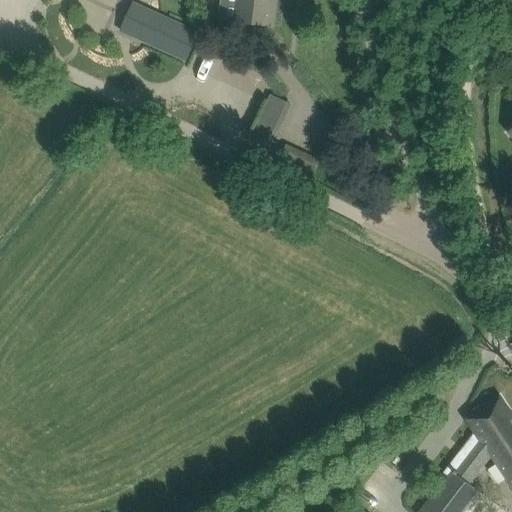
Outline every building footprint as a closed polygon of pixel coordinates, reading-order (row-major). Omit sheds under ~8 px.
[(275,0),(234,0),(232,21),(272,26),(275,0)] [(134,39),(186,62),(200,31),(147,8),(134,39)] [(267,93),(249,133),(271,143),(290,103),(267,93)] [(511,414),(500,397),(467,419),(476,432),(481,440),(492,456),(511,485),(511,414)] [(464,511),(480,492),(464,479),(470,473),(461,466),(481,440),(476,432),(445,472),(449,475),(420,511),(464,511)] [(377,497),(399,475),(377,454),(355,476),(377,497)]
